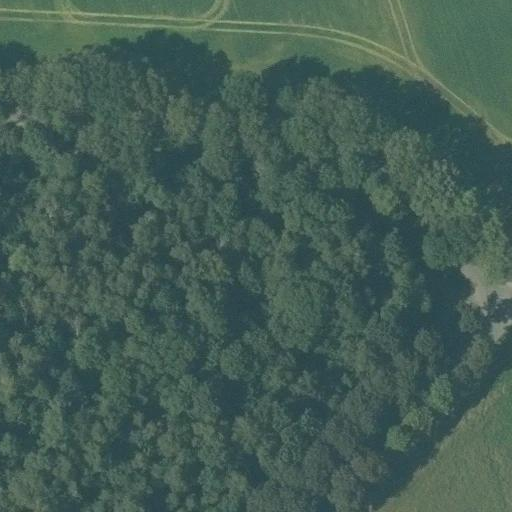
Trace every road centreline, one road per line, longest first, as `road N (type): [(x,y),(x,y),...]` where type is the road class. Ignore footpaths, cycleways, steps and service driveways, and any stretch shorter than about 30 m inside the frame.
road 1 (unclassified): [(0,114),(320,135),(480,281),(494,304)]
road 2 (unclassified): [(313,511),(487,328),(494,304)]
